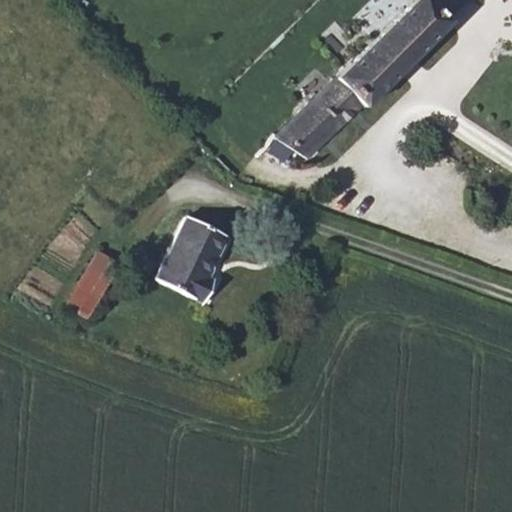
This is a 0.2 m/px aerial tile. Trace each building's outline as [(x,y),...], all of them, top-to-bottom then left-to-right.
[(361,110),(444,23),(440,19),(418,0),(411,0),(276,140),(300,163),(356,107),(361,110)] [(418,0),(440,19),(456,0),(418,0)] [(221,240),(182,219),(149,283),(196,307),(209,281),(202,277),(221,240)] [(113,271),(93,260),(69,308),(89,319),(113,271)] [(62,324),(82,334),(89,319),(69,308),(62,324)]
